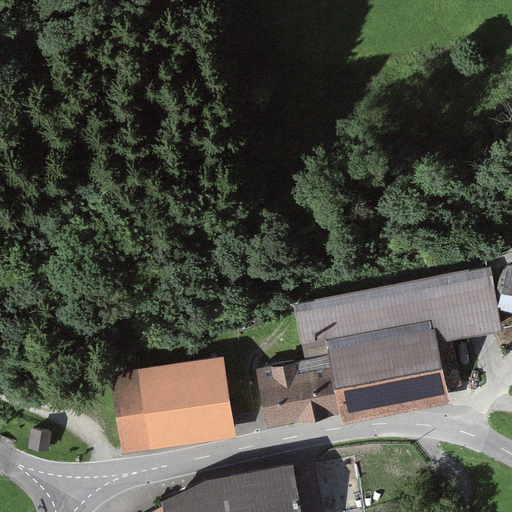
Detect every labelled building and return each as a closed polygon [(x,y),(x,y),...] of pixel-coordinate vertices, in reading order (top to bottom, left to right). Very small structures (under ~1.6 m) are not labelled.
[(511,270),(505,269),(495,311),(511,314),(511,270)] [(484,271),(290,308),(300,359),(253,368),(264,429),(445,396),(434,341),(495,330),(484,271)] [(218,358),(105,375),(117,453),(230,436),(218,358)] [(50,428),(30,426),(28,445),(48,447),(50,428)] [(304,511),(298,469),(163,490),(165,503),(166,511),(304,511)] [(166,511),(165,503),(148,511),(166,511)]
